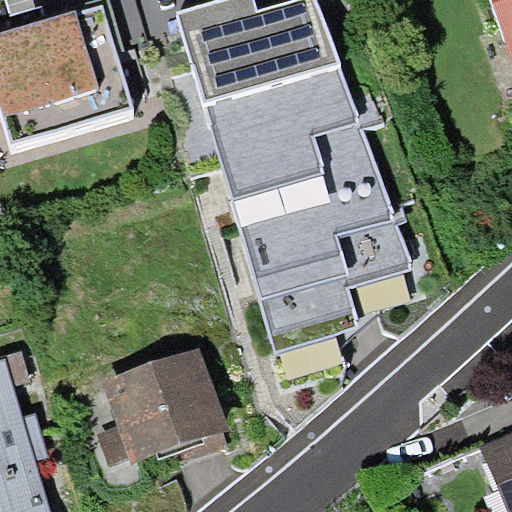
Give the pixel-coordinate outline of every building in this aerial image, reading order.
[(349,284),(411,268),(322,0),(280,0),(274,2),(259,6),(257,0),(227,0),(177,15),(284,390),(349,369),(339,333),(363,326),(349,284)] [(511,0),(486,0),(511,65),(511,0)] [(0,106),(13,151),(135,114),(118,59),(126,57),(111,7),(77,17),(80,25),(0,49),(0,106)] [(213,376),(202,346),(101,380),(130,465),(231,430),(225,412),(213,376)] [(0,511),(51,511),(3,358),(0,359),(0,511)] [(511,436),(486,447),(511,510),(511,436)]
